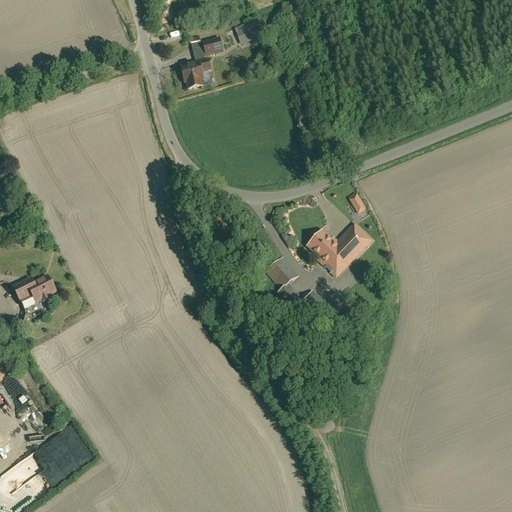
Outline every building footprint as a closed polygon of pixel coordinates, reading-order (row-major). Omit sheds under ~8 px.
[(255,46),(267,41),(265,37),(266,36),(264,32),(269,30),(266,24),(262,26),(259,20),(240,27),(240,26),(234,28),(241,46),(253,41),(255,46)] [(219,38),(201,43),(206,58),(223,54),(219,38)] [(210,71),(208,63),(182,68),(183,76),(182,77),(183,81),(184,82),(185,84),(186,83),(188,90),(201,87),(200,80),(202,80),(200,73),(210,71)] [(351,204),(359,200),(355,193),(347,198),(351,204)] [(337,279),(372,242),(355,225),(336,245),(323,233),(308,248),(320,260),(319,262),(337,279)] [(283,260),(266,274),(281,291),(277,295),(294,317),(299,313),(309,321),(324,302),(312,293),(303,305),(287,287),(298,277),(283,260)] [(33,285),(31,280),(13,289),(24,310),(42,301),(43,303),(50,299),(49,297),(56,293),(47,277),(33,285)]
